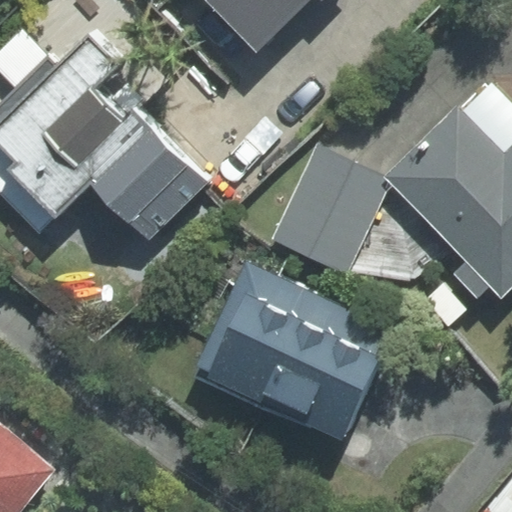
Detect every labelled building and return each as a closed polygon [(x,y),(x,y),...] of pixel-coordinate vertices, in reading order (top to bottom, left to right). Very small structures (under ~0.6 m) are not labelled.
[(190,0),(247,57),(304,0),(190,0)] [(76,37),(0,116),(0,165),(4,170),(0,174),(0,182),(42,223),(75,189),(140,252),(201,188),(170,158),(120,110),(111,119),(89,98),(113,72),(76,37)] [(451,112),(382,179),(385,194),(492,304),(511,284),(511,145),(497,160),(451,112)] [(382,179),(312,146),(264,246),(342,283),(385,194),(382,179)] [(387,338),(239,271),(188,384),(336,450),(360,396),(387,338)] [(0,430),(0,511),(18,511),(51,474),(0,430)]
